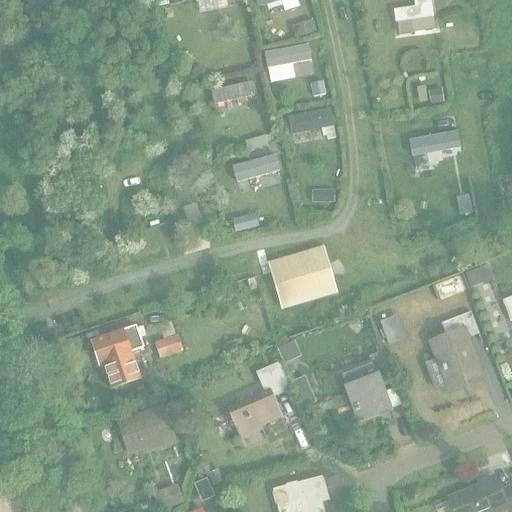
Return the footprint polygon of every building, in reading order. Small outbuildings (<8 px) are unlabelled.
[(434,29),(429,0),(413,0),(415,7),(393,11),(395,22),(397,22),(398,34),(434,29)] [(210,91),(214,105),(254,96),(251,82),(210,91)] [(458,140),(421,146),(423,159),(448,154),(450,162),(454,162),(454,165),(462,164),(458,140)] [(267,262),(281,310),(337,294),(323,246),(267,262)] [(511,297),(503,301),(511,320),(511,319),(511,297)] [(430,343),(447,387),(481,374),(468,339),(480,335),(471,313),(442,324),(447,337),(430,343)] [(132,349),(144,345),(137,324),(126,328),(125,326),(91,337),(99,362),(103,361),(110,385),(140,376),(132,349)] [(177,335),(175,336),(173,329),(159,333),(160,336),(153,338),(159,359),(182,352),(177,335)] [(362,421),(391,410),(382,387),(394,382),(383,352),(369,357),(372,363),(339,376),(347,395),(351,394),(362,421)] [(226,408),(239,439),(261,429),(260,427),(281,418),(272,398),(291,390),(279,363),(255,373),(263,392),(226,408)] [(164,391),(146,398),(149,406),(167,400),(164,391)] [(159,450),(175,444),(163,409),(118,424),(128,454),(157,444),(159,450)] [(322,511),(317,492),(324,490),(320,477),(272,490),(277,511),(322,511)] [(511,511),(511,486),(500,491),(496,480),(449,499),(454,511),(506,511),(508,511),(507,511),(511,511)] [(184,502),(177,484),(152,492),(159,510),(184,502)]
